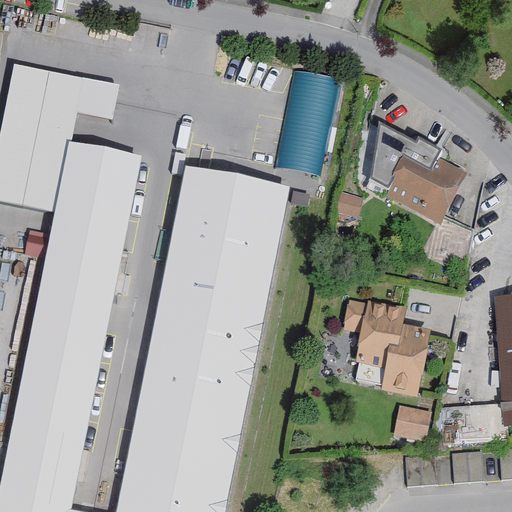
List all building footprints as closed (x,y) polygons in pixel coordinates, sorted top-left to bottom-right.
[(278,164),(319,172),(337,76),(295,68),(278,164)] [(222,511),(287,193),(182,172),(112,511),(71,511),(142,164),(69,149),(74,120),(110,127),(117,95),(11,73),(0,125),(0,211),(52,222),(0,478),(0,511),(222,511)] [(461,181),(403,148),(376,195),(434,228),(461,181)] [(353,219),(357,202),(343,199),(339,215),(353,219)] [(511,427),(511,300),(491,302),(500,428),(511,427)] [(349,365),(378,369),(374,396),(415,402),(424,338),(398,335),(401,314),(344,306),(340,337),(353,339),(349,365)] [(389,438),(418,446),(425,420),(397,411),(389,438)]
